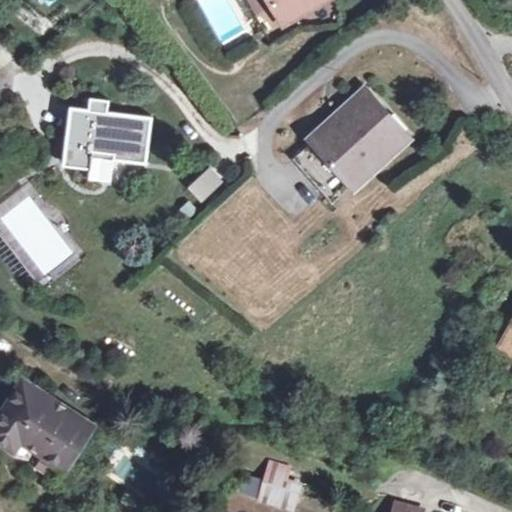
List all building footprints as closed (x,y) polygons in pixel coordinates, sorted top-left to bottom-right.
[(270,0),(277,12),(294,3),(301,15),(327,0),(270,0)] [(277,12),(284,24),(301,15),(294,3),(277,12)] [(408,135),(368,91),(312,141),(352,186),(408,135)] [(152,118),(107,112),(108,101),(91,99),(90,110),(71,107),(64,165),(90,169),(89,178),(111,181),(114,159),(146,163),(152,118)] [(332,204),(352,186),(312,141),(292,159),(332,204)] [(202,203),(226,181),(211,166),(188,187),(202,203)] [(511,326),(502,344),(511,349),(511,326)] [(92,425),(24,381),(0,417),(0,439),(15,450),(22,439),(45,454),(37,465),(52,475),(57,474),(62,466),(64,467),(92,425)] [(288,471),(270,466),(261,497),(293,506),(298,492),(283,488),(288,471)]
